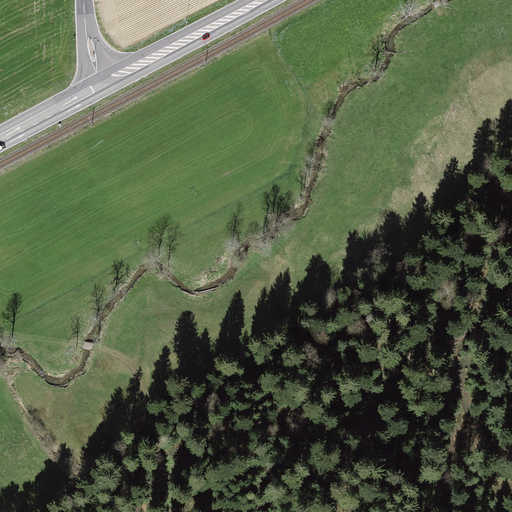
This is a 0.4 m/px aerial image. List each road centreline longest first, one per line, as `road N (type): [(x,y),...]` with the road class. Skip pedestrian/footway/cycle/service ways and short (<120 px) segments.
road 1 (track): [(511,302),(398,373),(309,511)]
road 2 (track): [(0,332),(117,357),(135,367),(147,405)]
road 3 (primary): [(104,82),(261,0)]
